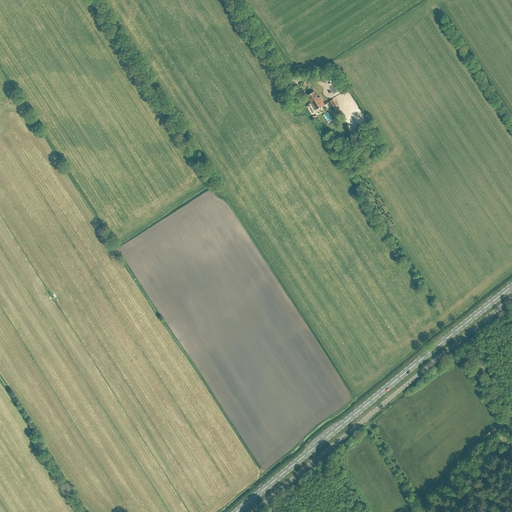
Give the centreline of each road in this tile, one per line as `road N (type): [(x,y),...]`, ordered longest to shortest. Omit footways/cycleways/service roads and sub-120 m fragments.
road 1 (primary): [(235,511),(511,285)]
road 2 (unclassified): [(253,511),(511,298)]
